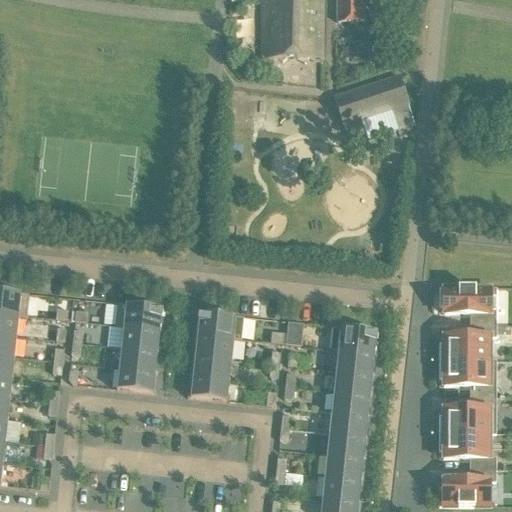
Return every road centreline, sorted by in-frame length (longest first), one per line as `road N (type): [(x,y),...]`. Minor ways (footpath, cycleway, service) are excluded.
road 1 (residential): [(407,301),(0,258)]
road 2 (residential): [(422,293),(414,511)]
